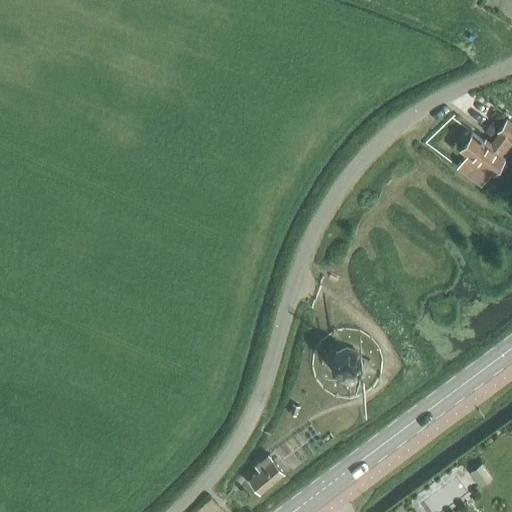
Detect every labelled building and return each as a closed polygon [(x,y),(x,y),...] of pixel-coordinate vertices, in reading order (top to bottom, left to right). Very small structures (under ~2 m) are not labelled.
[(511,143),(511,122),(507,119),(488,145),(472,132),(460,149),(467,154),(458,167),(481,185),(491,172),(499,178),(509,165),(502,160),(506,156),(503,154),(511,143)] [(344,377),(348,377),(353,376),(357,374),(360,370),(361,366),(361,361),(360,357),(357,353),(353,351),(349,350),(344,350),(340,352),(336,355),(334,359),(333,363),(334,368),(336,372),(340,375),(344,377)] [(299,407),(292,404),(289,412),(296,415),(299,407)] [(258,470),(247,479),(259,493),(283,473),(268,454),(254,466),(258,470)] [(470,469),(481,485),(491,477),(479,462),(470,469)]
